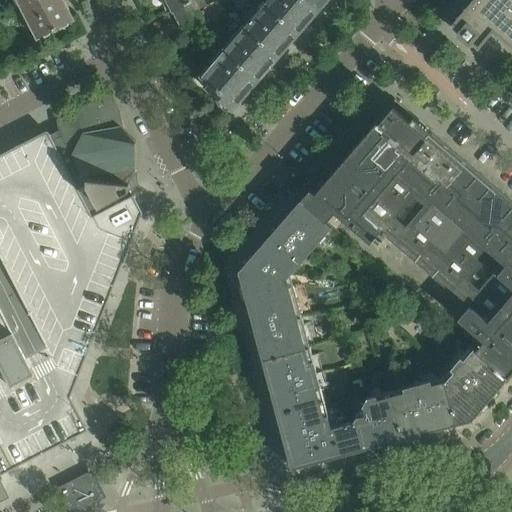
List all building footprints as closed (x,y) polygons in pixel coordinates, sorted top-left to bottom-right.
[(74,19),(64,0),(20,0),(39,37),(74,19)] [(164,0),(170,11),(172,10),(172,9),(189,0),(164,0)] [(177,19),(199,8),(214,0),(189,0),(172,9),(172,10),(177,19)] [(320,8),(310,0),(267,0),(266,2),(299,31),(320,8)] [(511,0),(473,0),(453,24),(460,30),(458,32),(470,43),(472,40),(479,46),(494,29),(511,44),(511,0)] [(299,31),(266,2),(245,26),(279,55),(299,31)] [(206,21),(199,8),(177,19),(184,32),(206,21)] [(279,55),(245,26),(225,49),(258,78),(279,55)] [(225,49),(214,62),(200,79),(219,96),(216,100),(219,106),(224,110),(230,112),(258,78),(225,49)] [(137,167),(137,141),(123,128),(119,106),(113,95),(100,98),(58,120),(59,128),(60,130),(67,142),(65,143),(99,207),(128,191),(137,187),(134,170),(137,167)] [(511,201),(416,118),(412,115),(410,114),(409,114),(408,115),(407,115),(403,120),(394,112),(399,106),(399,105),(399,104),(399,103),(398,103),(397,103),(396,103),(396,104),(391,110),(393,112),(388,118),(385,116),(384,115),(383,116),(325,183),(320,179),(303,198),(327,219),(334,212),(369,242),(372,238),(378,242),(385,235),(406,253),(415,260),(468,307),(459,318),(485,341),(476,351),(508,378),(511,372),(511,201)] [(0,474),(4,472),(4,474),(8,472),(7,471),(28,460),(29,461),(32,459),(32,458),(51,448),(52,449),(55,447),(55,446),(84,431),(87,429),(71,399),(73,399),(72,397),(72,395),(71,394),(82,365),(84,366),(85,362),(84,361),(95,332),(97,332),(98,328),(97,328),(108,299),(110,299),(111,295),(110,295),(121,266),(122,266),(124,262),(123,262),(142,213),(135,198),(136,198),(135,196),(134,195),(133,195),(132,196),(129,191),(128,191),(128,192),(99,207),(65,143),(67,142),(60,130),(51,135),(50,134),(48,135),(44,137),(45,140),(27,149),(27,148),(20,146),(19,145),(15,147),(16,148),(0,156),(0,474)] [(303,198),(290,213),(281,223),(310,248),(332,223),(327,219),(303,198)] [(281,223),(271,235),(261,247),(289,271),(310,248),(281,223)] [(261,247),(246,264),(240,271),(247,295),(292,283),(289,271),(261,247)] [(292,283),(247,295),(255,328),(301,316),(292,283)] [(301,316),(255,328),(263,358),(309,345),(301,316)] [(309,345),(263,358),(271,385),(316,372),(309,345)] [(508,378),(476,351),(471,346),(453,367),(489,399),(508,378)] [(489,399),(453,367),(445,376),(457,423),(472,419),(489,399)] [(316,372),(271,385),(278,411),(323,399),(316,372)] [(445,376),(418,384),(430,430),(457,423),(445,376)] [(418,384),(391,391),(403,438),(430,430),(418,384)] [(365,403),(367,412),(376,445),(403,438),(391,391),(368,397),(365,403)] [(323,399),(278,411),(285,438),(331,426),(323,399)] [(354,420),(331,426),(338,455),(376,445),(367,412),(356,415),(354,420)] [(331,426),(285,438),(293,467),(338,455),(331,426)] [(68,485),(66,483),(58,488),(64,498),(66,497),(72,508),(77,505),(81,506),(85,506),(88,505),(91,503),(93,500),(95,497),(96,493),(95,490),(94,486),(92,483),(87,480),(84,479),(68,485)]
